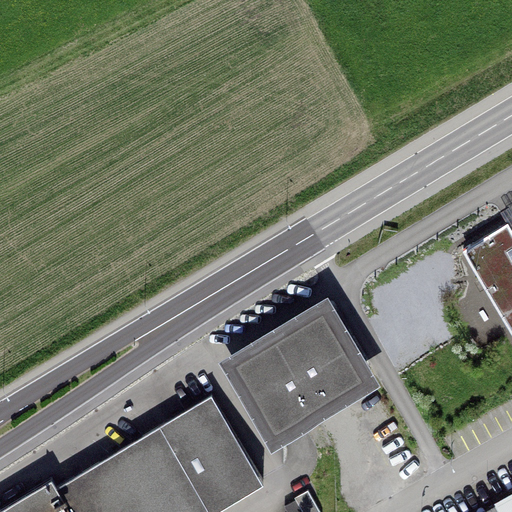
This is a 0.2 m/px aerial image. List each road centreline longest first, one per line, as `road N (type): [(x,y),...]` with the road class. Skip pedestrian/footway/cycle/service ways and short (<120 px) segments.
road 1 (primary): [(0,430),(511,115)]
road 2 (track): [(0,87),(176,0)]
road 3 (residential): [(394,511),(511,446)]
